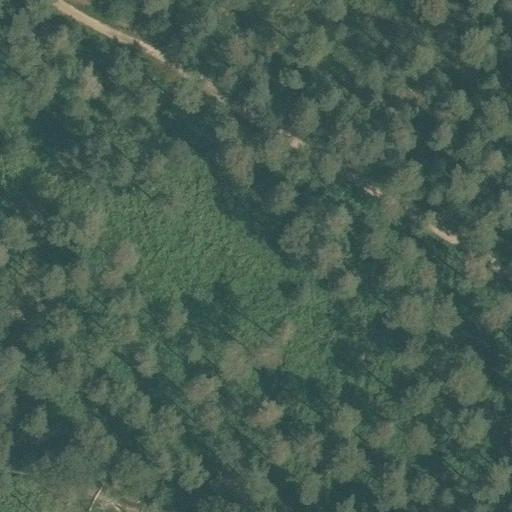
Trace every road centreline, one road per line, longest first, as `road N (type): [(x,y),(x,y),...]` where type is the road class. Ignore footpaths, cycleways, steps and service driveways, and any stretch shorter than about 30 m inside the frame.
road 1 (track): [(166,73),(511,278)]
road 2 (track): [(0,370),(166,73)]
road 3 (track): [(48,0),(166,73)]
